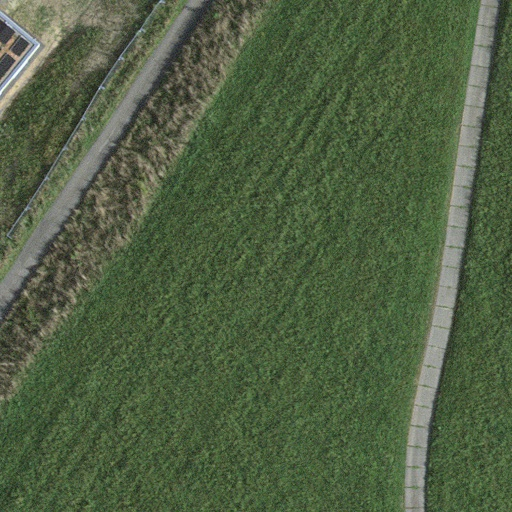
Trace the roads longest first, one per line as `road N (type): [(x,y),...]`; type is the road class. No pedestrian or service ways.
road 1 (track): [(500,0),(418,454),(418,511)]
road 2 (track): [(221,0),(18,295),(0,333)]
